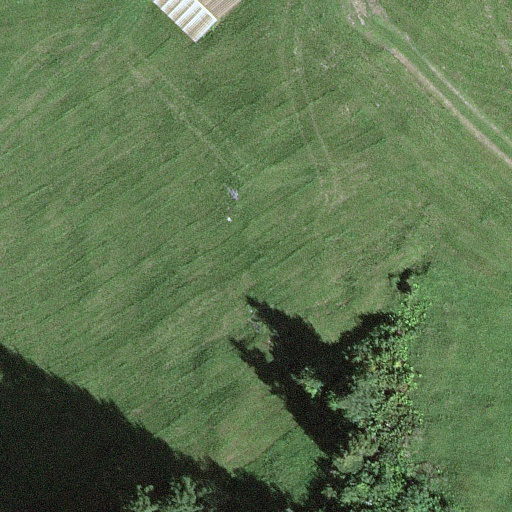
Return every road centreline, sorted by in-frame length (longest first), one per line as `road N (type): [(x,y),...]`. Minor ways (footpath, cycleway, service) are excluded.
road 1 (motorway): [(208,511),(0,101)]
road 2 (track): [(511,150),(360,0)]
